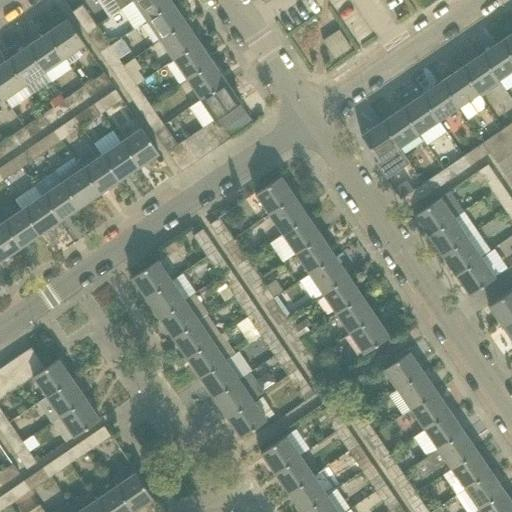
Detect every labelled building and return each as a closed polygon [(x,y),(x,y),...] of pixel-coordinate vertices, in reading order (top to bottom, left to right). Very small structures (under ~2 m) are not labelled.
[(147,20),(173,2),(170,0),(132,0),(124,6),(121,8),(134,29),(147,20)] [(147,20),(160,40),(186,22),(173,2),(147,20)] [(73,12),(86,32),(97,25),(84,5),(73,12)] [(65,58),(85,44),(68,19),(48,32),(65,58)] [(186,22),(160,40),(174,60),(200,42),(186,22)] [(97,25),(86,32),(100,52),(111,45),(97,25)] [(335,58),(352,47),(341,28),(323,39),(335,58)] [(64,58),(65,58),(48,32),(28,46),(45,71),(44,72),(52,82),(71,69),(64,58)] [(511,33),(501,40),(511,55),(511,33)] [(481,54),(499,79),(511,70),(511,55),(501,40),(481,54)] [(200,42),(174,60),(187,80),(213,62),(200,42)] [(113,72),(124,64),(111,45),(100,52),(113,72)] [(28,46),(8,59),(25,85),(44,72),(45,71),(28,46)] [(462,67),(479,93),(499,79),(481,54),(462,67)] [(0,90),(5,98),(25,85),(8,59),(0,64),(0,90)] [(187,80),(201,99),(226,82),(213,62),(187,80)] [(137,84),(124,64),(113,72),(127,92),(137,84)] [(441,81),(459,107),(479,93),(462,67),(441,81)] [(100,89),(93,79),(84,86),(91,96),(100,89)] [(441,81),(422,94),(439,120),(459,107),(441,81)] [(217,118),(240,102),(226,82),(201,99),(214,119),(215,120),(217,118)] [(140,111),(151,105),(137,84),(127,92),(140,111)] [(84,86),(64,99),(71,109),(91,96),(84,86)] [(105,96),(112,106),(122,99),(115,89),(105,96)] [(402,108),(419,134),(439,120),(422,94),(402,108)] [(71,109),(64,99),(44,113),(51,123),(71,109)] [(85,109),(92,120),(102,113),(95,103),(85,109)] [(151,105),(140,111),(151,126),(161,119),(151,105)] [(402,108),(382,122),(399,147),(419,134),(402,108)] [(44,113),(24,127),(31,137),(51,123),(44,113)] [(225,128),(230,136),(253,121),(252,121),(247,113),(225,128)] [(64,124),(71,134),(82,126),(75,116),(64,124)] [(225,128),(218,118),(217,118),(215,120),(214,119),(208,124),(221,144),(231,137),(230,136),(225,128)] [(399,147),(382,122),(361,135),(379,161),(376,163),(385,176),(408,160),(399,147)] [(511,122),(503,129),(511,141),(511,122)] [(198,131),(211,151),(221,144),(208,124),(204,127),(198,131)] [(31,137),(24,127),(4,140),(11,150),(31,137)] [(139,167),(159,153),(142,127),(121,141),(139,167)] [(46,136),(53,146),(62,140),(55,130),(46,136)] [(188,137),(201,158),(211,151),(198,131),(188,137)] [(507,156),(493,136),(483,143),(490,153),(497,162),(507,156)] [(178,144),(191,165),(201,158),(188,137),(178,144)] [(4,140),(0,143),(0,157),(11,150),(4,140)] [(102,155),(119,181),(139,167),(121,141),(102,155)] [(26,150),(33,160),(42,153),(36,143),(26,150)] [(178,144),(177,145),(168,151),(181,171),(191,165),(178,144)] [(479,160),(472,150),(463,156),(470,166),(479,160)] [(119,181),(102,155),(82,168),(99,194),(119,181)] [(6,163),(13,173),(22,167),(16,157),(6,163)] [(444,169),(443,170),(450,180),(460,173),(453,163),(444,169)] [(82,168),(80,169),(64,180),(62,182),(79,207),(99,194),(82,168)] [(443,170),(423,183),(430,194),(450,180),(443,170)] [(492,191),(502,184),(495,174),(485,180),(492,191)] [(281,176),(255,194),(269,214),(295,197),(281,176)] [(62,182),(42,195),(59,221),(79,207),(62,182)] [(403,197),(410,207),(430,194),(423,183),(403,197)] [(511,198),(502,184),(492,191),(506,211),(511,207),(511,198)] [(22,209),(40,234),(59,221),(42,195),(35,185),(15,199),(22,209)] [(283,234),(308,216),(295,197),(269,214),(283,234)] [(440,197),(415,215),(428,235),(454,217),(440,197)] [(22,209),(2,222),(20,248),(40,234),(22,209)] [(322,236),(308,216),(283,234),(296,254),(322,236)] [(468,237),(454,217),(428,235),(442,255),(468,237)] [(210,224),(224,245),(234,238),(220,218),(210,224)] [(0,223),(0,261),(20,248),(2,222),(1,223),(0,223)] [(217,249),(203,229),(193,236),(207,256),(217,249)] [(296,254),(310,274),(335,256),(322,236),(296,254)] [(481,257),(468,237),(442,255),(456,275),(481,257)] [(224,245),(237,265),(247,258),(234,238),(224,245)] [(220,276),(230,269),(217,249),(207,256),(220,276)] [(310,274),(323,294),(349,276),(335,256),(310,274)] [(456,275),(470,295),(495,277),(481,257),(456,275)] [(247,258),(237,265),(251,285),(261,278),(247,258)] [(171,280),(158,260),(132,277),(146,297),(171,280)] [(234,296),(244,289),(230,269),(220,276),(234,296)] [(323,294),(337,314),(362,296),(349,276),(323,294)] [(275,279),(266,286),(261,278),(251,285),(264,304),(284,291),(284,290),(283,291),(275,279)] [(159,317),(185,300),(171,280),(146,297),(159,317)] [(511,287),(487,304),(489,305),(502,326),(511,318),(511,287)] [(247,316),(257,309),(244,289),(234,296),(247,316)] [(284,291),(264,304),(278,324),(298,311),(284,291)] [(195,293),(185,300),(159,317),(173,337),(206,314),(208,313),(195,293)] [(337,314),(351,333),(376,316),(362,296),(337,314)] [(261,336),(271,329),(257,309),(247,316),(261,336)] [(301,338),(301,337),(308,332),(301,321),(305,318),(301,312),(300,313),(298,311),(278,324),(291,345),(301,338)] [(173,337),(186,357),(220,334),(206,314),(173,337)] [(364,353),(389,336),(376,316),(351,333),(364,353)] [(511,318),(502,326),(511,339),(511,318)] [(269,348),(273,354),(274,356),(284,349),(271,329),(261,336),(269,348)] [(226,359),(225,359),(235,352),(221,334),(220,334),(186,357),(200,377),(226,359)] [(305,364),(315,358),(301,338),(291,345),(305,364)] [(46,367),(32,347),(22,354),(36,374),(46,367)] [(288,376),(298,369),(284,349),(274,356),(288,376)] [(328,378),(321,367),(328,363),(321,353),(315,358),(305,364),(318,384),(328,378)] [(384,370),(398,390),(424,372),(410,353),(384,370)] [(26,381),(33,376),(36,374),(22,354),(12,361),(26,381)] [(46,396),(72,379),(59,359),(46,367),(36,374),(33,376),(46,396)] [(214,397),(240,379),(226,359),(200,377),(214,397)] [(12,361),(2,367),(16,388),(26,381),(12,361)] [(2,367),(0,368),(0,386),(6,395),(16,388),(2,367)] [(301,396),(311,389),(298,369),(288,376),(301,396)] [(398,390),(411,410),(437,392),(424,372),(398,390)] [(86,399),(72,379),(46,396),(38,402),(52,423),(53,422),(86,399)] [(227,417),(253,399),(240,379),(214,397),(227,417)] [(437,392),(411,410),(425,430),(451,412),(437,392)] [(348,393),(338,400),(353,421),(363,414),(348,393)] [(66,442),(100,419),(86,399),(53,422),(66,442)] [(227,417),(241,437),(267,419),(253,399),(227,417)] [(335,431),(345,424),(332,404),(322,411),(335,431)] [(0,427),(9,421),(0,407),(0,427)] [(464,432),(451,412),(425,430),(438,449),(464,432)] [(353,421),(366,441),(376,434),(363,414),(353,421)] [(0,427),(0,429),(13,449),(23,442),(9,421),(0,427)] [(349,451),(359,444),(345,424),(335,431),(349,451)] [(94,433),(101,442),(111,436),(104,426),(94,433)] [(443,475),(478,452),(464,432),(438,449),(414,464),(422,476),(437,467),(443,475)] [(366,441),(380,461),(390,454),(376,434),(366,441)] [(39,445),(33,435),(23,442),(29,451),(39,445)] [(286,435),(261,452),(274,472),(300,455),(286,435)] [(71,463),(91,449),(84,439),(64,453),(71,463)] [(29,451),(23,442),(13,449),(27,469),(37,462),(29,451)] [(362,471),(372,464),(359,444),(349,451),(362,471)] [(443,475),(456,495),(491,472),(478,452),(443,475)] [(67,477),(62,469),(71,463),(64,453),(44,467),(51,477),(51,476),(56,484),(67,477)] [(390,454),(380,461),(393,480),(403,474),(390,454)] [(313,475),(300,455),(274,472),(288,492),(313,475)] [(0,472),(0,486),(20,473),(13,463),(0,472)] [(372,464),(362,471),(376,491),(386,484),(372,464)] [(34,474),(41,484),(51,477),(44,467),(34,474)] [(300,511),(301,511),(327,495),(326,494),(335,488),(323,469),(313,475),(288,492),(300,511)] [(153,498),(136,472),(116,486),(133,511),(153,498)] [(467,511),(473,511),(479,509),(505,492),(491,472),(456,495),(467,511)] [(393,480),(407,500),(417,493),(403,474),(393,480)] [(11,504),(31,490),(24,481),(4,494),(11,504)] [(376,491),(389,511),(399,504),(386,484),(376,491)] [(116,486),(96,500),(104,511),(132,511),(133,511),(116,486)] [(479,509),(481,511),(511,511),(511,502),(505,492),(479,509)] [(407,500),(414,511),(429,511),(417,493),(407,500)] [(4,494),(0,496),(0,511),(11,504),(4,494)] [(338,511),(327,495),(301,511),(338,511)] [(104,511),(96,500),(77,511),(104,511)]
